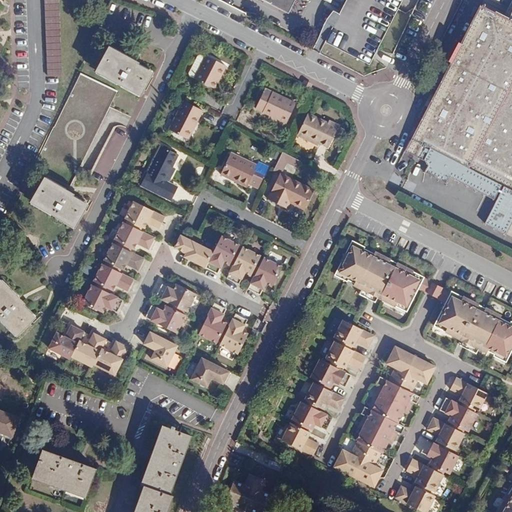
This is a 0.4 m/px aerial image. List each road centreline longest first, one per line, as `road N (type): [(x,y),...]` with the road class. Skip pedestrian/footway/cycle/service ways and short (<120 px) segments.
road 1 (residential): [(194,511),(232,415),(316,252)]
road 2 (residential): [(174,0),(375,101)]
road 3 (residential): [(415,334),(455,357),(391,473)]
road 4 (residential): [(331,443),(394,323),(415,334)]
road 5 (residential): [(316,252),(206,199),(193,226)]
road 6 (residential): [(455,252),(345,193)]
